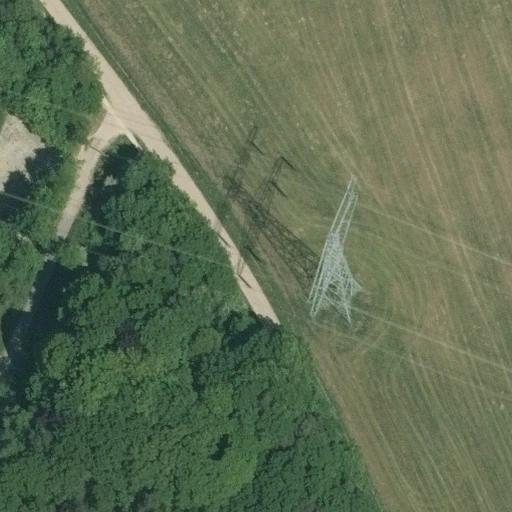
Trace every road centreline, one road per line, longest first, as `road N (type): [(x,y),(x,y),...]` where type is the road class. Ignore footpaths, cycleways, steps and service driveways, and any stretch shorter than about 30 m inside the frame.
road 1 (track): [(369,511),(273,326),(125,95)]
road 2 (track): [(125,95),(0,397)]
road 3 (track): [(125,95),(50,0)]
